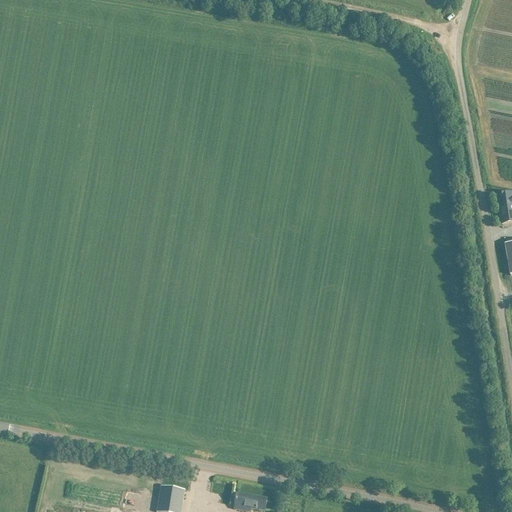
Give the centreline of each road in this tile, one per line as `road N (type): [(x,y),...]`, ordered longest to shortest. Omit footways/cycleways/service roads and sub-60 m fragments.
road 1 (unclassified): [(436,511),(0,430)]
road 2 (unclassified): [(511,399),(460,89),(456,37),(466,0)]
road 3 (track): [(456,37),(292,0)]
